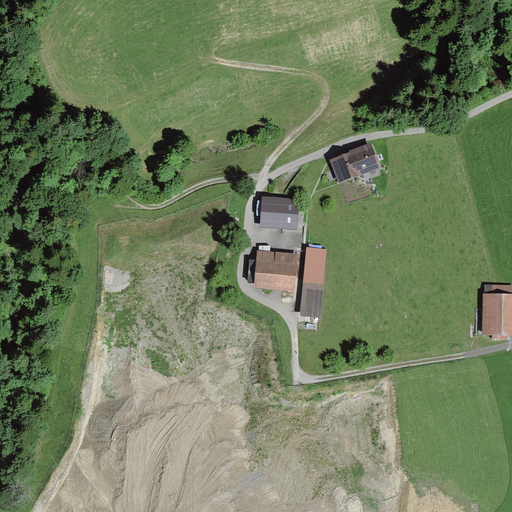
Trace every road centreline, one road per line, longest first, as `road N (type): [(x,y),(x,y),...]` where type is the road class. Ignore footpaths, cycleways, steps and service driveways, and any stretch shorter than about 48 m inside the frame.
road 1 (unclassified): [(511,101),(440,128),(367,138),(312,157),(256,192),(244,284),(285,315),(297,384)]
road 2 (track): [(297,384),(511,343)]
